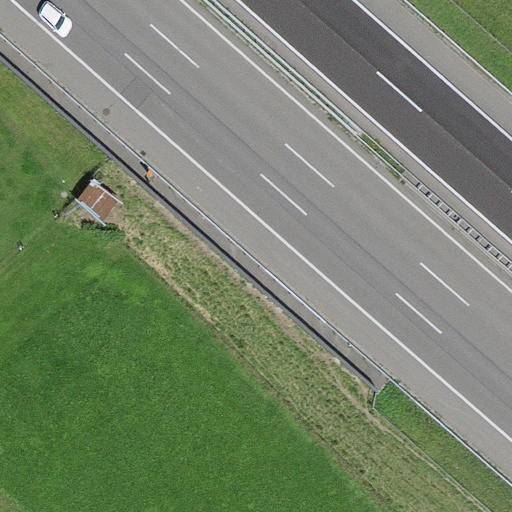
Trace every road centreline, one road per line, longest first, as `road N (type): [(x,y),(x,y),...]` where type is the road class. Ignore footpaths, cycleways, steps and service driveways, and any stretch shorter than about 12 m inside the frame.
road 1 (motorway): [(93,0),(511,368)]
road 2 (motorway): [(511,187),(299,0)]
